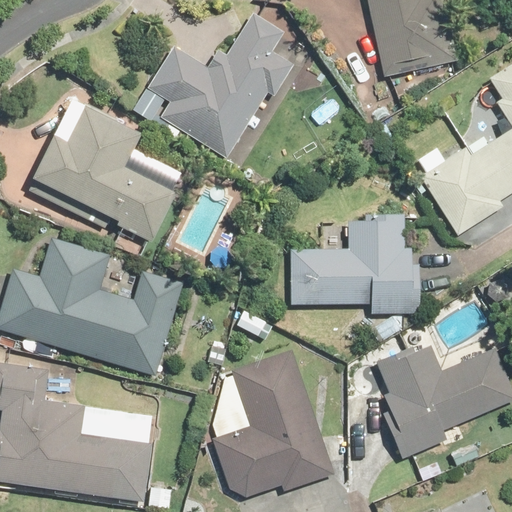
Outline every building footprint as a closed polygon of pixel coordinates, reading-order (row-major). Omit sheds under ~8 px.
[(361,0),(378,79),(458,62),(445,0),(361,0)] [(165,101),(155,117),(219,156),(260,90),(266,94),(283,67),(262,55),(277,30),(244,10),(219,52),(211,47),(201,64),(166,43),(140,86),(165,101)] [(458,147),(415,175),(452,233),(495,206),(492,200),(511,186),(511,57),(481,77),(493,96),(488,100),(506,128),(463,155),(458,147)] [(41,132),(20,175),(107,218),(105,223),(144,242),(168,192),(110,164),(126,131),(72,105),(55,139),(41,132)] [(363,315),(413,314),(412,263),(404,263),(404,247),(398,248),(398,215),(359,215),(359,220),(343,220),(344,248),(284,249),(285,306),(363,305),(363,315)] [(5,265),(0,281),(0,330),(148,373),(174,283),(136,272),(128,299),(93,289),(104,253),(45,236),(34,274),(5,265)] [(239,310),(230,325),(261,343),(270,328),(239,310)] [(374,414),(393,459),(443,437),(440,430),(511,399),(511,397),(489,343),(433,366),(425,346),(407,354),(404,346),(369,361),(381,390),(374,393),(382,411),(374,414)] [(224,489),(242,496),(276,485),(280,491),(330,473),(284,347),(225,368),(246,426),(207,440),(224,489)] [(0,482),(137,505),(147,443),(76,431),(80,404),(38,397),(42,373),(0,365),(0,482)] [(473,441),(445,452),(451,467),(479,455),(473,441)] [(171,488),(146,486),(144,507),(170,509),(171,488)]
